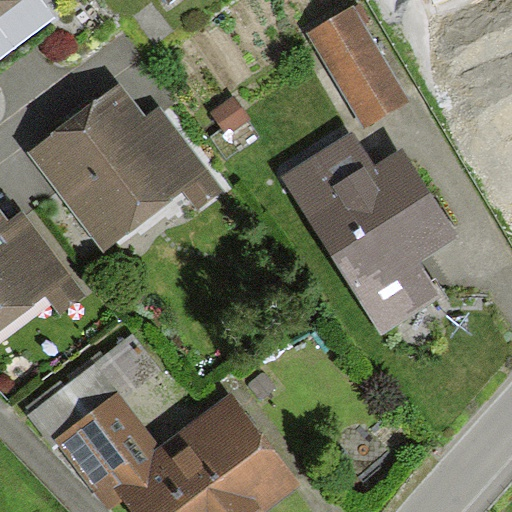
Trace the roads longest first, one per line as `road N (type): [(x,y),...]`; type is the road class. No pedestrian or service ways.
road 1 (residential): [(0,147),(126,47)]
road 2 (residential): [(86,511),(0,421)]
road 3 (secondary): [(511,418),(429,511)]
